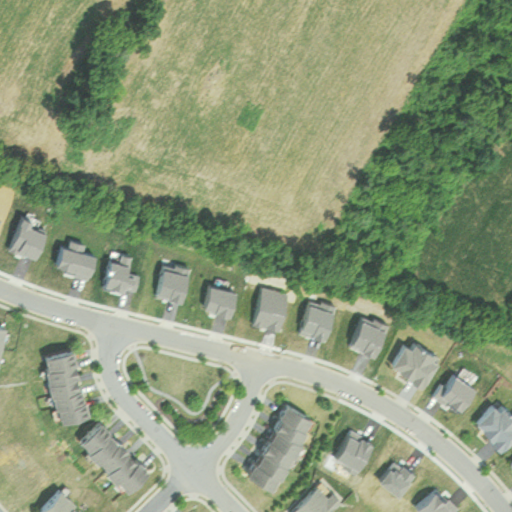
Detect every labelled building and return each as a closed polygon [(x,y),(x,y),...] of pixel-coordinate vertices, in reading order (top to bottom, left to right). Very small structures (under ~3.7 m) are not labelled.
[(422,382),(433,351),(397,338),(386,368),(422,382)] [(84,412),(68,346),(36,353),(52,419),(84,412)] [(495,447),(511,430),(511,418),(490,397),(468,420),(495,447)] [(306,413),(279,400),(243,474),(270,487),(306,413)] [(143,466),(93,419),(72,442),(121,489),(143,466)] [(322,511),(338,497),(318,477),(283,511),(322,511)] [(33,508),(36,511),(76,511),(56,488),(33,508)]
